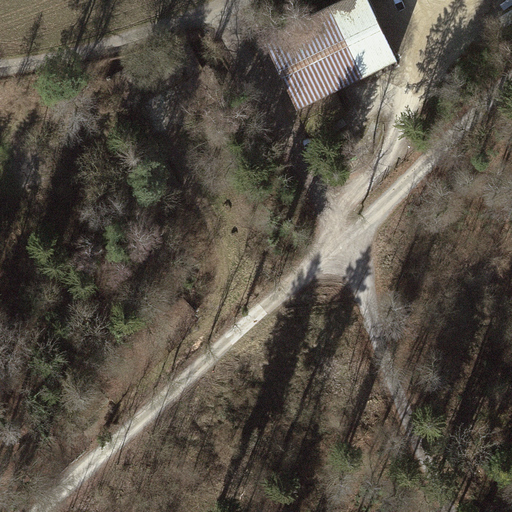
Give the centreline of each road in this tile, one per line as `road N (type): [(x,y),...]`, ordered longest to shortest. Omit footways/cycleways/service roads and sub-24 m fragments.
road 1 (track): [(511,81),(32,511)]
road 2 (track): [(143,79),(216,235),(221,283),(203,321),(82,430)]
road 3 (track): [(450,511),(341,237)]
road 4 (track): [(213,6),(341,237)]
road 5 (track): [(331,218),(384,159),(410,93),(444,59),(455,35),(452,0)]
road 6 (track): [(0,63),(91,47),(227,0)]
